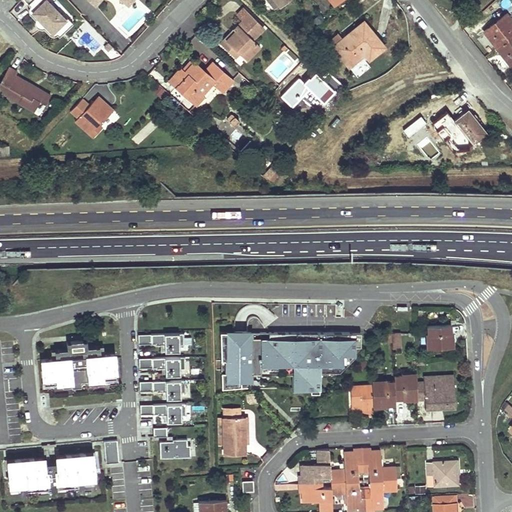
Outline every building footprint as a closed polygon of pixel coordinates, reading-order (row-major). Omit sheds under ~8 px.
[(22,0),(29,7),(33,10),(32,12),(53,31),(66,17),(65,17),(47,0),(22,0)] [(267,0),(275,9),(279,5),(274,0),(267,0)] [(33,10),(29,7),(28,9),(28,10),(28,11),(29,13),(30,14),(35,20),(35,21),(35,23),(36,24),(36,25),(37,26),(38,27),(39,27),(40,28),(41,28),(42,28),(43,29),(45,28),(51,34),(53,35),(54,35),(55,35),(57,35),(58,34),(59,33),(61,35),(73,21),(67,15),(65,17),(66,17),(53,31),(32,12),(33,10)] [(239,19),(247,11),(244,8),(236,15),(239,19)] [(242,21),(237,26),(233,30),(234,32),(221,45),(228,52),(232,47),(238,53),(246,61),(260,47),(253,40),(262,30),(255,23),(257,21),(247,11),(239,19),(242,21)] [(506,54),(504,55),(503,57),(509,65),(511,62),(511,21),(507,14),(484,32),(490,40),(494,38),(506,54)] [(321,26),(326,22),(322,16),(316,21),(321,26)] [(348,67),(356,61),(364,54),(369,60),(385,47),(363,21),(343,39),(332,47),(348,67)] [(339,34),(329,43),(332,47),(343,39),(339,34)] [(506,54),(494,38),(490,40),(503,57),(504,55),(506,54)] [(234,58),(238,53),(232,47),(228,52),(234,58)] [(183,70),(186,72),(193,64),(190,62),(183,70)] [(205,72),(200,67),(195,63),(193,64),(186,72),(183,70),(181,68),(169,82),(176,88),(179,85),(188,94),(186,97),(196,105),(204,97),(202,95),(213,83),(223,93),(233,82),(213,64),(205,72)] [(34,87),(33,90),(32,92),(28,89),(30,85),(15,76),(17,73),(8,68),(0,82),(0,92),(34,112),(40,102),(45,105),(50,96),(34,87)] [(154,93),(162,99),(167,92),(159,86),(154,93)] [(103,102),(97,97),(92,102),(98,107),(103,102)] [(92,102),(89,106),(81,99),(71,111),(78,118),(75,121),(92,137),(101,128),(98,125),(112,110),(103,102),(98,107),(92,102)] [(468,110),(463,113),(465,116),(468,119),(473,116),(468,110)] [(295,118),(298,121),(300,124),(305,119),(300,113),(295,118)] [(468,119),(465,116),(463,113),(453,121),(452,119),(443,125),(452,137),(462,130),(472,144),(486,134),(473,116),(468,119)] [(241,122),(233,114),(228,119),(235,126),(241,122)] [(298,138),(302,131),(294,126),(291,134),(298,138)] [(238,128),(227,138),(238,149),(248,140),(238,128)] [(426,130),(416,138),(422,144),(431,136),(426,130)] [(274,167),(280,172),(284,165),(279,161),(274,167)] [(264,178),(273,186),(280,172),(274,167),(264,178)] [(241,354),(221,354),(221,342),(221,330),(216,330),(217,362),(245,362),(244,345),(243,318),(240,318),(241,354)] [(221,330),(221,342),(221,354),(241,354),(240,318),(220,318),(221,330)] [(426,325),(427,333),(428,333),(429,348),(451,347),(450,332),(451,332),(451,328),(450,325),(426,325)] [(183,332),(137,334),(138,344),(155,343),(155,344),(164,344),(164,351),(179,351),(179,345),(184,344),(183,332)] [(391,333),(387,333),(379,341),(392,340),(391,333)] [(399,333),(391,333),(392,340),(392,348),(399,348),(399,333)] [(47,358),(47,359),(87,355),(88,359),(115,357),(115,352),(103,353),(103,346),(87,347),(86,340),(66,341),(67,349),(47,351),(47,358)] [(286,372),(295,381),(304,390),(317,377),(289,349),(276,362),(286,372)] [(117,378),(115,357),(88,359),(87,355),(47,359),(41,360),(43,384),(62,383),(62,388),(81,386),(80,381),(117,378)] [(184,356),(138,358),(138,368),(155,367),(155,368),(165,368),(165,375),(180,375),(180,369),(184,368),(184,356)] [(290,383),(301,394),(304,390),(295,381),(286,372),(279,380),(286,387),(290,383)] [(393,376),(393,380),(394,398),(402,397),(409,397),(416,396),(416,381),(415,372),(401,372),(401,375),(393,376)] [(433,380),(433,375),(423,375),(423,381),(424,399),(424,408),(434,408),(434,401),(445,401),(445,407),(454,407),(454,380),(433,380)] [(139,381),(139,391),(156,390),(156,391),(162,391),(165,391),(165,398),(180,398),(180,392),(185,392),(185,379),(139,381)] [(393,380),(386,380),(386,382),(371,382),(371,385),(372,407),(387,406),(387,404),(394,403),(394,398),(393,380)] [(416,381),(416,396),(417,399),(424,399),(423,381),(416,381)] [(361,409),(368,409),(367,385),(350,386),(351,404),(361,404),(361,409)] [(140,404),(140,414),(157,413),(157,415),(163,414),(166,414),(166,422),(181,421),(181,415),(186,415),(185,403),(140,404)] [(511,417),(511,416),(511,406),(508,403),(503,410),(511,417)] [(238,408),(224,409),(223,417),(238,416),(238,408)] [(224,452),(234,452),(244,452),(243,434),(243,416),(238,416),(223,417),(223,418),(224,445),(224,452)] [(167,427),(153,427),(153,436),(167,436),(167,427)] [(172,440),(159,441),(159,457),(190,457),(190,445),(187,445),(187,438),(172,439),(172,440)] [(119,462),(117,439),(103,441),(105,463),(119,462)] [(328,449),(316,450),(317,463),(300,464),(301,483),(321,482),(321,476),(330,475),(329,469),(328,449)] [(361,450),(363,480),(395,478),(395,466),(381,466),(380,449),(361,450)] [(363,480),(361,450),(344,451),(342,451),(343,469),(329,469),(330,475),(330,481),(363,480)] [(94,482),(92,453),(65,455),(67,469),(55,470),(56,485),(94,482)] [(43,457),(33,458),(35,472),(50,471),(51,478),(47,479),(48,486),(56,485),(55,470),(67,469),(65,455),(56,456),(57,462),(43,463),(43,457)] [(35,472),(33,458),(7,460),(10,489),(27,488),(48,486),(47,479),(51,478),(50,471),(35,472)] [(455,485),(455,478),(455,471),(457,470),(456,461),(426,462),(427,475),(434,475),(434,486),(455,485)] [(395,478),(363,480),(364,508),(383,507),(382,491),(396,490),(396,486),(399,486),(402,486),(401,478),(395,478)] [(363,480),(330,481),(331,493),(345,493),(346,509),(364,508),(363,480)] [(331,511),(331,493),(330,481),(321,482),(301,483),(302,501),(319,500),(319,511),(331,511)] [(242,490),(252,490),(252,482),(242,482),(242,490)] [(455,511),(455,504),(456,504),(456,494),(433,495),(434,511),(455,511)] [(474,494),(460,494),(460,507),(475,507),(474,494)] [(223,511),(223,499),(201,501),(201,511),(223,511)]
